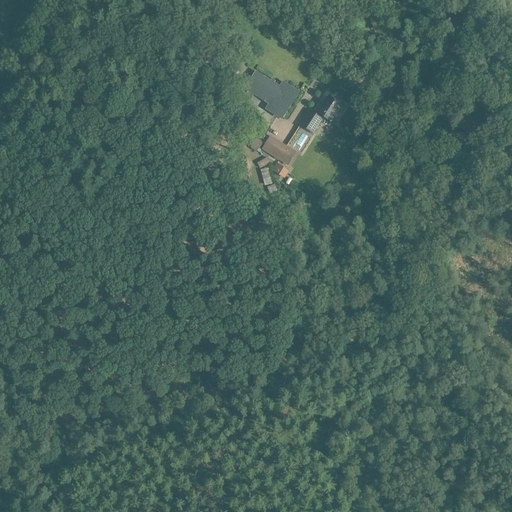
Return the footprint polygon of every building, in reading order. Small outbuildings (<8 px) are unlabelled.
[(256,73),(246,90),(247,97),(250,98),(253,93),(270,104),(267,109),(282,119),(298,92),(283,83),(280,87),(256,73)] [(329,98),(318,114),(331,122),(341,106),(329,98)] [(310,110),(299,126),(313,135),(324,119),(310,110)] [(262,150),(282,162),(289,150),(269,138),(262,150)] [(276,163),(271,171),(284,179),(288,172),(276,163)]
